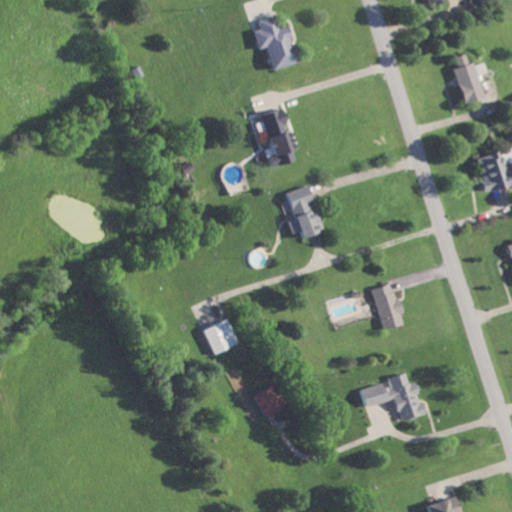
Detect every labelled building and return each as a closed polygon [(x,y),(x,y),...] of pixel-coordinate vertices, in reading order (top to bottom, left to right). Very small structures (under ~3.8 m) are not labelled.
[(253,20),(255,28),(249,30),(253,49),(262,47),(268,69),(294,62),(284,25),(273,28),(270,15),(253,20)] [(477,97),(467,61),(463,62),(460,53),(449,56),(452,66),(448,67),(457,103),(477,97)] [(292,160),(279,107),(259,112),(262,128),(265,127),(267,135),(262,136),(269,165),(292,160)] [(471,157),(479,191),(507,184),(504,169),(500,170),(495,151),(471,157)] [(295,238),(318,230),(302,185),(281,192),(290,217),(282,219),(287,234),(293,232),(295,238)] [(511,241),(502,245),(511,276),(511,241)] [(379,329),(400,324),(389,283),(368,288),(379,329)] [(199,330),(210,354),(236,343),(225,318),(199,330)] [(391,399),(397,421),(420,415),(412,382),(406,383),(403,372),(386,377),(389,390),(380,392),(378,384),(357,389),(361,407),(391,399)] [(279,408),(267,386),(251,395),(262,416),(279,408)] [(452,511),(449,497),(420,504),(422,511),(452,511)]
